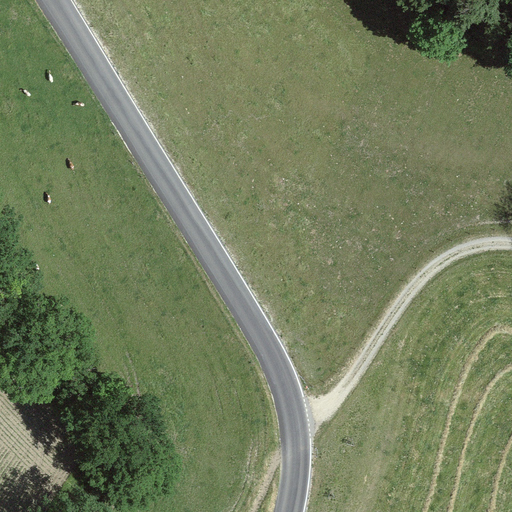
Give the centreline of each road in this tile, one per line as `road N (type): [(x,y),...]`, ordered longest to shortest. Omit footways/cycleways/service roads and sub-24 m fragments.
road 1 (tertiary): [(65,0),(259,317),(309,449),(301,511)]
road 2 (track): [(309,449),(419,280),(471,244),(511,246)]
